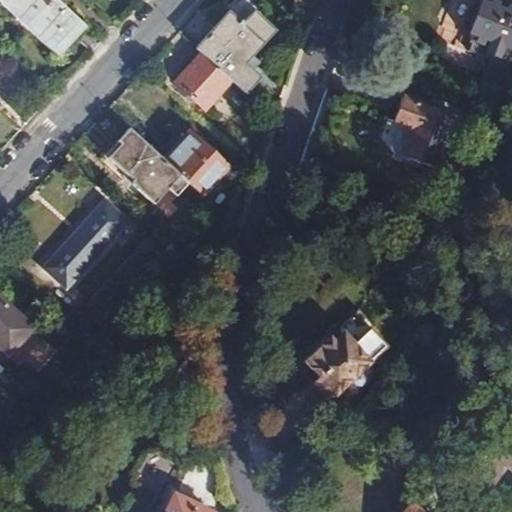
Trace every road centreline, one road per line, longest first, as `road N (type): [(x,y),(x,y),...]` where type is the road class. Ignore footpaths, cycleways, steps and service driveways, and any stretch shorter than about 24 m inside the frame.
road 1 (residential): [(338,0),(224,322),(226,411),(259,511)]
road 2 (residential): [(0,189),(173,0)]
